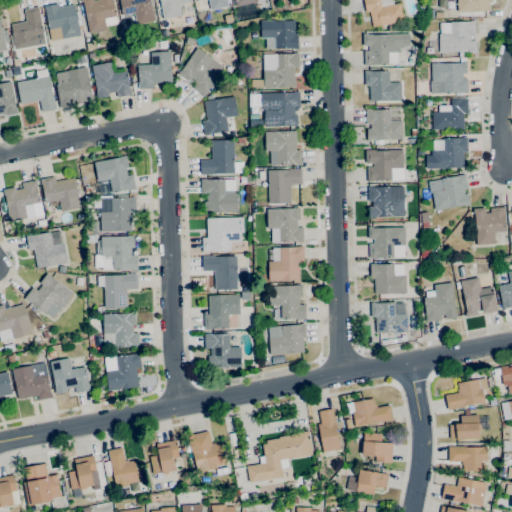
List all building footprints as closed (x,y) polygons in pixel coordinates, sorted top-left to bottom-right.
[(89,33),(82,2),(81,3),(80,0),(92,0),(93,1),(98,0),(112,0),(116,17),(115,17),(116,24),(105,26),(106,30),(89,33)] [(136,25),(133,13),(122,15),(118,0),(149,0),(154,21),(136,25)] [(159,29),(156,11),(161,10),(159,0),(189,0),(190,2),(178,4),(180,16),(163,19),(164,28),(159,29)] [(210,10),(208,0),(200,0),(196,1),(195,0),(226,0),(228,6),(210,10)] [(389,31),(387,24),(384,25),(385,29),(381,30),(380,25),(372,27),(369,12),(366,13),(363,0),(392,0),(393,5),(399,3),(403,21),(395,23),(396,29),(389,31)] [(459,18),(459,12),(457,12),(457,0),(488,0),(489,11),(484,11),(484,17),(459,18)] [(49,41),(47,30),(49,30),(45,10),(44,10),(43,7),(57,4),(58,7),(73,4),(80,35),(49,41)] [(15,49),(10,25),(26,21),(24,10),(38,7),(39,10),(38,11),(43,34),(34,35),(36,45),(15,49)] [(294,50),(294,48),(275,49),(265,49),(265,38),(260,38),(260,21),(294,21),(294,35),(297,35),(298,49),(294,50)] [(459,57),(458,52),(439,53),(438,34),(439,34),(439,23),(450,23),(450,22),(470,22),(470,21),(474,21),(474,36),(470,36),(470,41),(475,41),(475,53),(471,53),(471,51),(462,51),(462,57),(459,57)] [(210,43),(205,33),(209,31),(213,41),(210,43)] [(364,66),(363,51),(368,51),(368,46),(363,46),(362,34),(367,34),(367,35),(397,34),(397,31),(403,31),(403,34),(409,34),(409,46),(399,46),(399,53),(396,53),(397,64),(388,64),(388,65),(364,66)] [(192,46),(185,44),(188,34),(195,36),(192,46)] [(204,97),(192,88),(195,84),(189,79),(187,81),(177,73),(197,47),(223,67),(214,81),(216,82),(211,89),(209,88),(206,92),(207,92),(204,97)] [(138,90),(137,82),(138,82),(137,65),(151,64),(150,53),(169,51),(171,82),(152,83),(152,88),(138,90)] [(294,88),(263,88),(263,54),(293,54),(293,53),(298,53),(299,68),(294,68),(294,88)] [(455,96),(455,93),(449,93),(449,95),(446,95),(446,93),(430,94),(430,81),(431,81),(430,64),(456,63),(456,58),(461,58),(462,63),(462,62),(466,62),(466,73),(462,73),(462,79),(467,79),(467,93),(463,93),(463,96),(455,96)] [(97,98),(91,66),(110,62),(112,73),(126,71),(131,95),(116,97),(115,92),(108,93),(108,96),(97,98)] [(59,108),(58,103),(59,103),(55,84),(69,82),(67,71),(86,67),(91,95),(92,94),(93,100),(76,103),(75,101),(73,101),(73,105),(59,108)] [(41,112),(39,101),(20,104),(16,82),(37,78),(35,72),(46,69),(55,109),(41,112)] [(400,101),(369,101),(368,86),(364,86),(364,70),(368,70),(368,71),(388,71),(388,73),(398,73),(398,82),(400,82),(400,101)] [(0,83),(10,82),(17,114),(5,116),(5,114),(0,114),(0,83)] [(264,127),(264,107),(266,107),(266,93),(293,92),(299,92),(299,107),(293,107),(294,114),(296,114),(297,126),(264,127)] [(204,135),(201,121),(206,120),(203,101),(207,101),(206,97),(212,94),(213,99),(234,96),(237,116),(225,118),(227,131),(209,134),(209,135),(204,135)] [(432,130),(431,112),(438,112),(438,106),(451,105),(450,100),(466,99),(467,113),(462,114),(463,129),(432,130)] [(367,141),(366,129),(370,129),(369,124),(365,124),(365,109),(369,109),(369,110),(389,109),(389,122),(401,121),(402,139),(370,140),(370,141),(367,141)] [(269,165),(269,151),(265,151),(264,132),(295,131),(295,150),(300,150),(301,164),(269,165)] [(432,169),(431,151),(433,151),(432,141),(443,140),(442,138),(467,137),(467,152),(462,152),(463,168),(432,169)] [(200,175),(199,160),(211,160),(210,140),(233,140),(234,173),(212,174),(200,175)] [(367,181),(366,167),(373,166),(373,163),(365,164),(365,151),(375,150),(375,152),(402,150),(404,180),(367,181)] [(111,193),(109,179),(97,181),(93,162),(120,157),(125,156),(128,168),(125,168),(127,176),(132,175),(135,189),(128,190),(128,189),(111,193)] [(268,204),(267,171),(301,169),(301,183),(289,184),(290,203),(268,204)] [(434,210),(431,193),(429,193),(427,181),(441,179),(441,178),(461,175),(465,174),(467,189),(463,189),(464,194),(467,194),(469,206),(466,206),(466,205),(434,210)] [(61,212),(58,200),(45,203),(41,185),(40,179),(54,176),(55,181),(73,178),(80,208),(61,212)] [(204,214),(203,202),(206,202),(206,194),(200,194),(200,179),(206,179),(206,180),(224,179),(224,180),(235,180),(235,191),(224,192),(224,193),(236,193),(237,213),(204,214)] [(9,222),(4,195),(3,195),(2,190),(14,187),(15,190),(22,188),(21,183),(36,180),(37,186),(36,187),(39,204),(40,212),(27,214),(28,218),(9,222)] [(369,217),(368,207),(372,206),(372,201),(367,201),(367,187),(371,186),(371,188),(402,187),(404,216),(369,217)] [(100,232),(100,212),(111,212),(111,198),(135,197),(135,212),(130,212),(131,231),(100,232)] [(476,245),(474,214),(473,214),(472,209),(484,208),(484,213),(489,213),(489,208),(503,207),(505,231),(493,232),(494,244),(476,245)] [(303,242),(296,242),(271,242),(271,229),(266,229),(266,209),(293,208),(299,208),(299,220),(296,220),(297,228),(302,228),(303,242)] [(421,223),(420,213),(427,212),(428,222),(421,223)] [(202,253),(202,238),(206,237),(206,218),(242,217),(243,232),(240,232),(240,243),(230,243),(230,251),(208,252),(202,253)] [(369,259),(368,244),(373,244),(373,238),(368,239),(367,227),(372,227),(372,228),(403,227),(404,245),(403,245),(404,257),(369,259)] [(36,268),(33,250),(28,250),(25,236),(31,235),(49,232),(49,233),(59,231),(62,244),(63,244),(66,263),(36,268)] [(130,271),(130,270),(95,271),(94,255),(96,255),(96,243),(86,243),(86,235),(96,235),(96,240),(100,240),(100,237),(127,236),(133,236),(134,248),(130,248),(130,256),(136,256),(137,270),(130,271)] [(268,281),(268,262),(272,262),(272,260),(268,260),(268,250),(272,249),(272,248),(297,247),(302,246),(303,261),(298,261),(299,280),(268,281)] [(421,257),(420,250),(430,249),(431,257),(421,257)] [(454,259),(447,258),(448,250),(455,251),(454,259)] [(214,290),(214,271),(202,271),(202,256),(214,256),(214,257),(236,256),(237,290),(214,290)] [(374,294),(374,279),(370,279),(370,264),(393,264),(393,265),(403,264),(403,276),(405,276),(405,294),(374,294)] [(511,306),(501,309),(500,306),(501,305),(500,301),(501,301),(497,285),(509,283),(507,272),(511,270),(511,306)] [(43,314),(29,302),(28,303),(23,299),(32,287),(37,291),(41,285),(39,283),(47,273),(73,294),(61,309),(52,302),(43,314)] [(126,309),(103,309),(103,287),(97,287),(97,276),(125,276),(125,274),(137,274),(137,290),(126,290),(126,309)] [(466,317),(465,313),(467,312),(460,281),(478,277),(480,289),(491,287),(493,294),(497,310),(482,314),(481,309),(476,310),(477,315),(466,317)] [(425,322),(425,318),(423,298),(426,297),(425,292),(434,291),(434,285),(451,283),(455,315),(456,314),(457,318),(445,319),(444,315),(439,316),(440,320),(425,322)] [(281,319),(280,306),(269,306),(268,286),(295,286),(295,285),(301,285),(302,297),(299,298),(299,305),(304,305),(305,319),(281,319)] [(204,330),(203,315),(209,314),(208,296),(238,294),(239,314),(227,315),(228,328),(209,329),(209,330),(204,330)] [(392,333),(392,332),(375,333),(374,317),(370,317),(370,302),(374,302),(374,304),(394,303),(394,305),(400,305),(401,315),(406,314),(406,332),(392,333)] [(2,341),(0,336),(0,305),(3,304),(4,309),(22,304),(31,334),(12,339),(12,338),(2,341)] [(103,347),(102,314),(129,314),(129,313),(135,313),(135,325),(132,325),(132,333),(138,333),(138,346),(103,347)] [(270,355),(268,338),(282,337),(282,335),(269,337),(268,330),(281,329),(281,327),(301,324),(304,324),(305,338),(302,338),(304,351),(270,355)] [(208,368),(207,356),(210,356),(210,349),(204,349),(204,334),(210,333),(210,335),(228,334),(229,348),(240,347),(241,367),(208,368)] [(108,391),(104,358),(134,354),(133,354),(138,353),(140,368),(136,368),(138,387),(108,391)] [(55,394),(54,389),(55,388),(50,362),(68,358),(71,369),(84,366),(88,387),(89,387),(89,391),(75,394),(74,388),(67,389),(67,392),(55,394)] [(37,400),(36,396),(17,399),(12,369),(45,363),(51,398),(37,400)] [(511,392),(508,393),(507,385),(503,386),(499,368),(507,367),(511,366),(511,392)] [(0,373),(7,372),(11,394),(0,396),(0,373)] [(447,410),(444,395),(457,393),(456,390),(458,389),(457,384),(484,378),(487,389),(482,390),(484,403),(447,410)] [(490,406),(488,398),(495,397),(496,405),(490,406)] [(354,427),(352,413),(347,414),(345,403),(373,398),(374,405),(375,404),(376,408),(389,405),(392,420),(376,423),(376,422),(359,425),(359,426),(354,427)] [(511,418),(504,420),(500,403),(511,400),(511,418)] [(322,452),(317,424),(320,424),(318,411),(332,409),(340,449),(322,452)] [(449,439),(448,425),(460,424),(460,416),(477,415),(478,437),(449,439)] [(196,473),(195,469),(196,468),(192,453),(191,453),(187,436),(208,431),(211,444),(214,443),(214,444),(220,443),(225,464),(224,464),(226,470),(219,472),(218,466),(216,466),(216,468),(196,473)] [(249,483),(246,466),(260,464),(258,457),(264,456),(262,444),(266,444),(265,441),(278,438),(278,437),(292,435),(307,432),(311,455),(287,459),(288,467),(280,468),(281,477),(249,483)] [(390,463),(374,462),(375,456),(361,455),(361,448),(360,448),(360,442),(363,442),(363,433),(381,434),(381,443),(391,444),(390,463)] [(162,475),(161,472),(152,474),(149,457),(158,455),(155,444),(174,440),(178,457),(172,459),(175,471),(168,472),(168,473),(162,475)] [(510,451),(502,451),(502,441),(510,441),(510,451)] [(483,471),(462,471),(462,465),(461,465),(461,462),(448,462),(448,446),(464,447),(481,447),(481,446),(486,446),(486,461),(483,461),(483,471)] [(130,492),(129,486),(114,489),(113,484),(115,483),(111,468),(107,451),(122,448),(124,461),(127,460),(128,462),(133,461),(136,473),(144,471),(146,482),(138,483),(140,490),(130,492)] [(73,496),(72,489),(70,489),(69,483),(64,484),(63,479),(68,478),(67,472),(76,470),(74,459),(93,455),(99,484),(85,486),(86,489),(81,490),(82,495),(73,496)] [(52,511),(50,501),(27,506),(23,483),(26,482),(23,468),(44,463),(47,477),(56,475),(60,496),(65,496),(67,509),(52,511)] [(373,495),(356,492),(356,491),(346,490),(348,476),(355,477),(355,476),(357,477),(358,470),(387,475),(385,488),(374,486),(373,495)] [(0,511),(0,477),(13,475),(16,490),(10,491),(13,505),(7,506),(8,511),(0,511)] [(481,507),(456,501),(455,502),(440,499),(443,484),(455,487),(457,477),(486,483),(481,507)] [(170,487),(168,481),(174,479),(176,485),(170,487)] [(241,503),(239,494),(245,493),(247,501),(241,503)]
